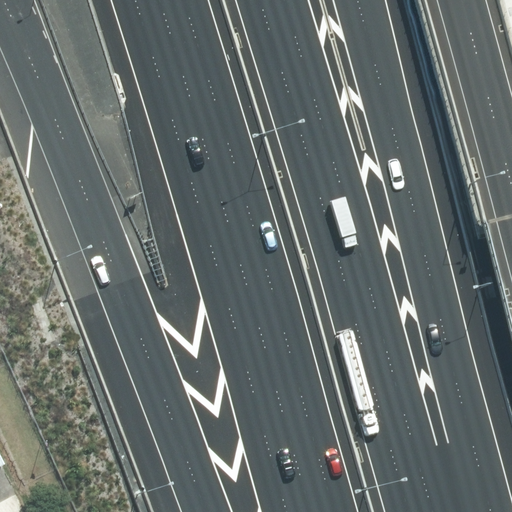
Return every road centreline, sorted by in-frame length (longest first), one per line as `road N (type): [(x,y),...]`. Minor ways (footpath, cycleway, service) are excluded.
road 1 (motorway): [(214,511),(2,0)]
road 2 (motorway): [(335,511),(174,0)]
road 3 (motorway): [(281,0),(438,511)]
road 4 (motorway): [(373,0),(483,436),(494,511)]
